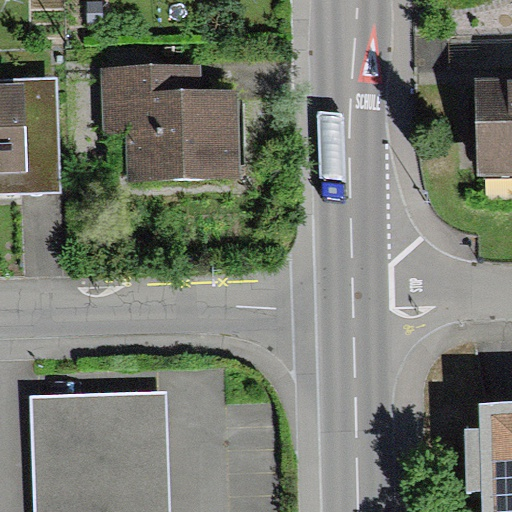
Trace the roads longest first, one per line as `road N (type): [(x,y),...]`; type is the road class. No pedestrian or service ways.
road 1 (residential): [(0,309),(354,296)]
road 2 (residential): [(345,0),(354,296)]
road 3 (residential): [(354,296),(358,511)]
road 4 (residential): [(511,290),(354,296)]
